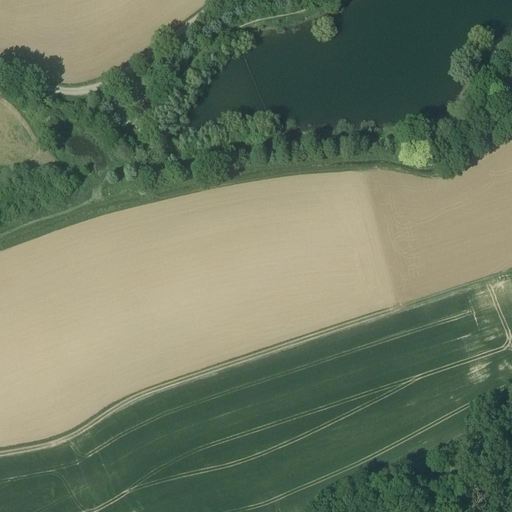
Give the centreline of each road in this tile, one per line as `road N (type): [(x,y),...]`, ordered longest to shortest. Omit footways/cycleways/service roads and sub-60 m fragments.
road 1 (track): [(494,275),(134,395),(84,427),(0,454)]
road 2 (unclassified): [(0,69),(95,85),(207,0)]
